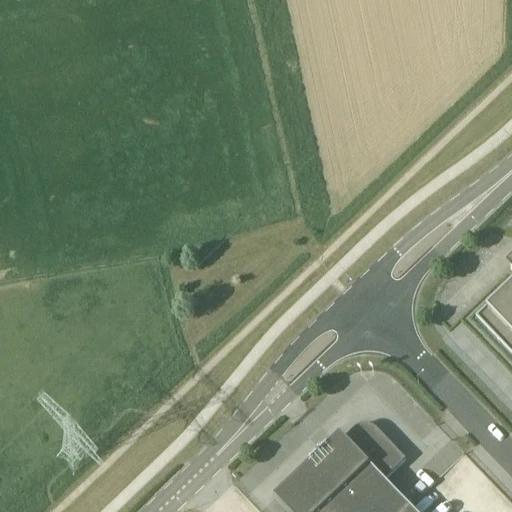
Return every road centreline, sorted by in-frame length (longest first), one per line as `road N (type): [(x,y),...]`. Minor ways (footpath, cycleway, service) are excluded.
road 1 (tertiary): [(157,511),(362,308)]
road 2 (unclassified): [(511,459),(362,308)]
road 3 (tertiary): [(362,308),(511,171)]
